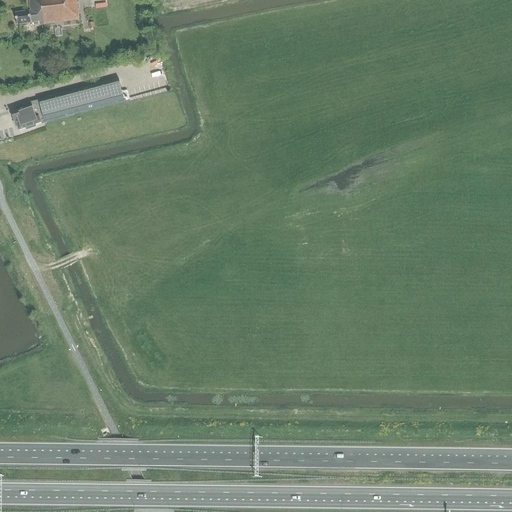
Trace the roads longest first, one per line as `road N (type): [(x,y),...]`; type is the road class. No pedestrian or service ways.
road 1 (trunk): [(511,463),(0,457)]
road 2 (trunk): [(0,490),(511,495)]
